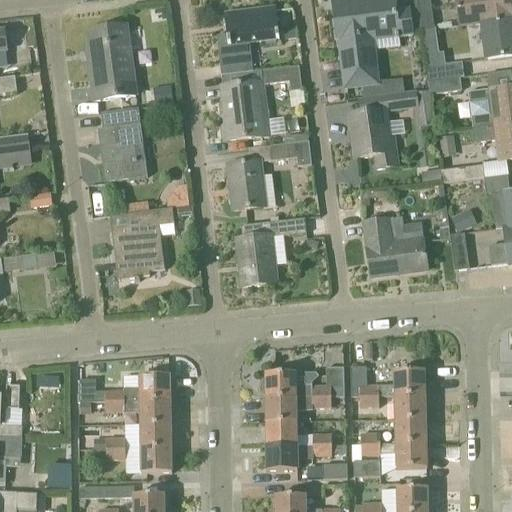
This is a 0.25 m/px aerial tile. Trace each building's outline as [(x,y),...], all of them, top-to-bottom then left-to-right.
[(421,33),(435,31),(429,0),(416,0),(418,11),(421,33)] [(482,25),(511,21),(511,0),(456,0),(458,12),(460,28),(477,26),(482,25)] [(396,14),(394,1),(355,6),(355,2),(333,5),(338,41),(339,41),(346,91),(377,86),(372,43),(399,40),(413,38),(413,35),(421,34),(421,33),(418,11),(396,14)] [(279,43),(276,14),(243,18),(243,14),(224,16),(227,37),(217,39),(221,78),(241,76),(253,75),(250,46),(279,43)] [(486,61),(511,57),(511,21),(482,25),(486,61)] [(135,98),(126,29),(88,34),(91,52),(92,51),(94,62),(88,62),(94,104),(135,98)] [(439,55),(435,31),(421,33),(421,34),(425,58),(439,55)] [(461,65),(445,67),(426,70),(428,84),(460,80),(464,80),(461,65)] [(302,93),(299,69),(279,72),(261,74),(263,87),(289,84),(291,94),(302,93)] [(0,96),(17,94),(14,79),(0,80),(0,96)] [(430,97),(461,93),(460,80),(428,84),(430,97)] [(268,140),(261,86),(223,90),(227,126),(223,127),(225,144),(268,140)] [(511,125),(511,89),(468,95),(470,105),(471,120),(473,130),(511,125)] [(390,115),(417,111),(414,95),(375,101),(377,114),(385,113),(386,115),(390,115)] [(147,180),(144,161),(142,143),(138,111),(101,116),(103,132),(98,133),(101,162),(108,161),(109,166),(105,167),(108,190),(110,189),(109,185),(147,180)] [(386,115),(385,113),(377,114),(348,118),(350,134),(354,162),(375,159),(376,172),(398,169),(395,140),(389,140),(386,115)] [(511,162),(511,125),(473,130),(475,145),(496,142),(499,164),(511,162)] [(0,160),(30,155),(28,137),(0,141),(0,160)] [(311,168),(309,145),(270,149),(272,164),(297,161),(298,169),(311,168)] [(262,179),(260,164),(228,168),(233,214),(264,210),(262,179)] [(466,183),(484,181),(482,168),(465,170),(466,183)] [(442,186),(466,183),(465,171),(440,173),(441,183),(442,186)] [(440,226),(440,231),(449,230),(442,186),(441,183),(437,184),(443,225),(440,226)] [(31,211),(52,208),(50,195),(29,199),(31,211)] [(0,215),(10,214),(9,201),(0,201),(0,215)] [(147,204),(119,208),(120,219),(127,218),(148,215),(147,204)] [(165,273),(159,229),(157,214),(127,218),(129,232),(111,234),(114,250),(118,250),(121,269),(116,269),(118,284),(135,281),(135,285),(140,284),(139,281),(150,279),(149,275),(165,273)] [(456,234),(467,230),(461,216),(450,221),(456,234)] [(403,228),(402,220),(383,223),(363,226),(371,280),(427,273),(425,253),(421,226),(403,228)] [(242,290),(276,286),(271,240),(306,237),(305,222),(260,226),(241,228),(242,242),(236,242),(242,290)] [(440,231),(440,243),(450,242),(450,238),(449,230),(440,231)] [(508,267),(511,266),(511,230),(508,231),(504,231),(506,247),(489,249),(492,269),(508,267)] [(455,274),(469,272),(467,252),(464,236),(450,238),(450,242),(452,254),(455,274)] [(36,259),(21,261),(23,272),(37,270),(36,259)] [(265,377),(266,402),(296,401),(296,400),(312,400),(312,401),(330,400),(344,400),(343,370),(326,371),(326,389),(312,390),(311,388),(295,388),(295,376),(265,377)] [(367,389),(367,370),(350,370),(351,390),(351,400),(360,400),(378,399),(395,399),(425,398),(425,374),(395,374),(395,389),(367,389)] [(140,379),(140,391),(124,392),(124,394),(96,394),(96,383),(79,383),(79,403),(79,405),(105,404),(105,405),(171,404),(170,379),(140,379)] [(19,412),(20,389),(7,389),(6,399),(2,399),(0,398),(0,439),(21,440),(22,429),(5,428),(5,412),(19,412)] [(396,423),(426,422),(425,398),(395,399),(396,423)] [(360,411),(379,411),(378,399),(360,400),(360,411)] [(312,412),(331,411),(330,400),(312,401),(312,412)] [(266,425),(296,424),(296,401),(266,402),(266,425)] [(171,427),(171,404),(105,405),(106,416),(141,415),(141,428),(171,427)] [(396,447),(426,446),(426,422),(396,423),(396,447)] [(296,438),(296,424),(266,425),(267,450),(332,448),(332,437),(296,438)] [(141,452),(171,451),(171,427),(141,428),(141,452)] [(361,448),(380,447),(379,436),(360,437),(361,448)] [(21,440),(0,439),(0,459),(21,461),(22,440),(21,440)] [(106,441),(94,441),(94,453),(106,452),(106,441)] [(106,452),(125,452),(125,441),(106,441),(106,452)] [(396,447),(380,447),(361,448),(361,459),(397,458),(397,472),(427,471),(426,446),(396,447)] [(267,474),(297,474),(297,463),(313,462),(313,460),(332,459),(332,448),(267,450),(267,474)] [(142,477),(172,476),(171,451),(141,452),(142,477)] [(106,463),(125,463),(125,452),(106,452),(106,463)] [(380,479),(380,464),(353,464),(354,480),(380,479)] [(323,483),(347,482),(347,467),(323,468),(323,483)] [(133,498),(133,489),(79,491),(79,502),(133,500),(133,511),(164,511),(164,498),(133,498)] [(397,511),(427,511),(427,491),(397,492),(397,511)] [(36,511),(36,497),(17,496),(17,495),(0,494),(0,511),(36,511)] [(331,511),(305,511),(305,499),(275,499),(275,511),(340,511),(341,511),(331,511)]
